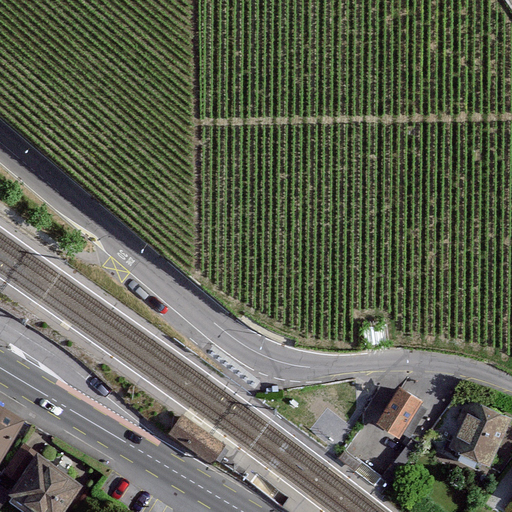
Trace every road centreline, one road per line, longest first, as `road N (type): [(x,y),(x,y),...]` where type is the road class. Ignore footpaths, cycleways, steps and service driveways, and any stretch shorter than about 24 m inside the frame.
road 1 (unclassified): [(0,142),(241,344),(297,366),(461,367)]
road 2 (unclassified): [(138,449),(49,359),(0,327)]
road 3 (primary): [(0,366),(138,449)]
road 4 (primary): [(138,449),(245,511)]
